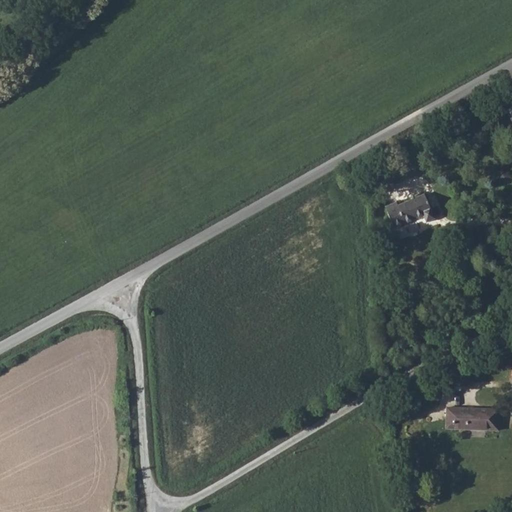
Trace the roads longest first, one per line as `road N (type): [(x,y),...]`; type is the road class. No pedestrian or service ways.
road 1 (unclassified): [(130,278),(511,68)]
road 2 (unclassified): [(511,319),(465,334),(164,511)]
road 3 (unclassified): [(130,278),(147,511)]
road 4 (unclassified): [(0,353),(130,278)]
